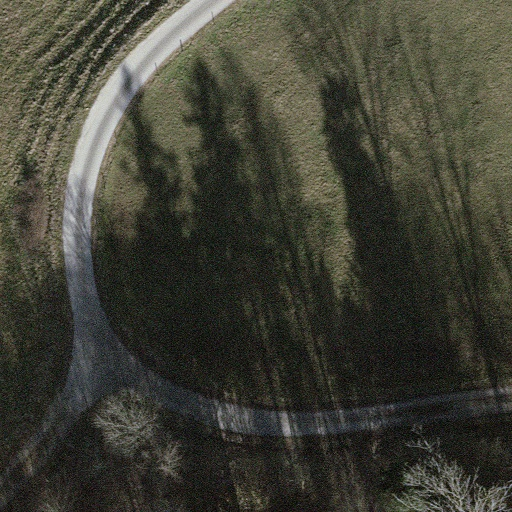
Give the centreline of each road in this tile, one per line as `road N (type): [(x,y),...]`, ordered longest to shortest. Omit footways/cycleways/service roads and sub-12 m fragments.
road 1 (track): [(109,373),(81,265),(91,159),(125,88),(218,0)]
road 2 (track): [(109,373),(204,407),(313,417),(511,399)]
road 3 (track): [(0,482),(109,373)]
